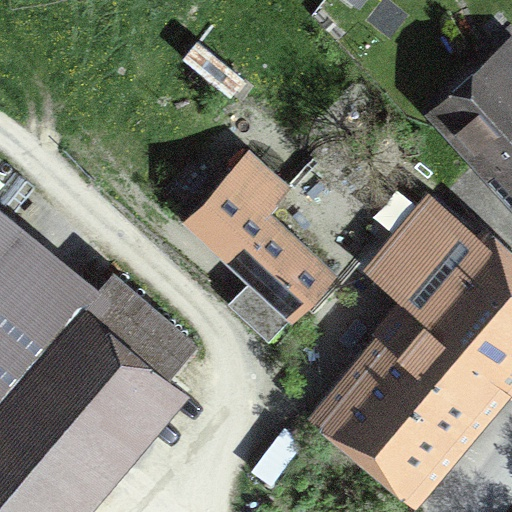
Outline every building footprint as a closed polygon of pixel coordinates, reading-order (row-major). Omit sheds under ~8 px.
[(426,124),(511,221),(511,50),(511,49),(426,124)] [(292,314),(332,270),(266,208),(287,186),(249,151),(187,216),(292,314)] [(303,425),(405,511),(407,511),(511,389),(511,274),(428,203),(359,285),(395,316),(303,425)] [(0,415),(92,307),(67,285),(0,228),(0,415)] [(84,264),(67,285),(92,307),(0,415),(0,511),(72,511),(170,397),(160,389),(190,353),(84,264)]
